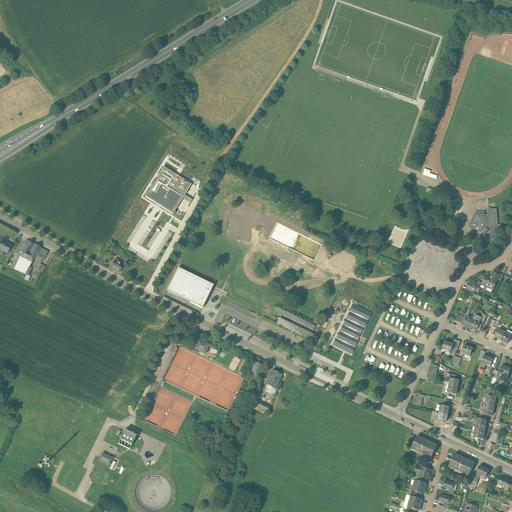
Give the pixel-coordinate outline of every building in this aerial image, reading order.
[(186,195),(193,182),(164,166),(147,198),(175,213),(183,198),(192,202),(194,199),(186,195)] [(496,209),(488,210),(489,213),(485,216),(487,218),(485,221),(487,224),(486,226),(490,228),(490,231),(491,231),(491,233),(497,233),(497,231),(496,209)] [(484,215),(477,216),(474,222),(471,222),(469,226),(477,237),(481,237),(482,234),(486,234),(488,230),(486,227),(486,226),(487,224),(485,221),(487,218),(485,216),(484,215)] [(6,242),(2,240),(0,244),(0,254),(2,255),(4,251),(8,253),(11,246),(10,245),(5,243),(6,242)] [(48,252),(26,241),(23,249),(21,248),(21,250),(22,250),(19,256),(24,259),(32,262),(35,255),(44,260),(48,252)] [(32,262),(24,259),(19,256),(20,257),(14,269),(25,274),(29,267),(32,262)] [(120,263),(118,262),(119,261),(115,259),(110,268),(119,273),(124,265),(120,264),(120,263)] [(45,267),(40,264),(37,271),(42,273),(45,267)] [(167,291),(202,309),(213,286),(178,269),(167,291)] [(491,277),(490,278),(486,276),(485,280),(484,280),(482,284),(485,286),(485,287),(487,288),(487,287),(488,287),(492,289),(497,279),(499,275),(498,275),(493,273),(491,277)] [(271,301),(226,280),(220,294),(265,315),(271,301)] [(477,286),(469,283),(467,286),(472,289),(471,291),(474,293),(477,286)] [(336,339),(332,346),(345,351),(351,355),(354,347),(358,340),(361,334),(364,328),(367,320),(371,314),(352,305),(349,311),(345,319),(342,325),(339,332),(336,339)] [(315,326),(283,311),(281,315),(287,317),(313,330),(315,326)] [(463,317),(456,315),(454,320),(461,323),(463,317)] [(481,319),(475,316),(473,320),(470,328),(477,331),(478,329),(480,330),(481,325),(479,324),(480,323),(481,319)] [(473,320),(464,317),(462,322),(465,323),(464,326),(470,328),(473,320)] [(315,336),(287,322),(279,318),(276,323),(312,341),(315,336)] [(489,326),(491,320),(484,318),(482,324),(489,326)] [(505,333),(499,329),(498,331),(495,330),(493,334),(495,335),(494,337),(501,341),(505,333)] [(506,334),(505,333),(501,341),(507,344),(511,337),(506,334)] [(198,340),(194,349),(198,351),(200,347),(207,350),(209,345),(198,340)] [(453,345),(445,342),(442,349),(446,350),(451,352),(452,348),(453,345)] [(473,349),(464,346),(462,353),(465,354),(470,356),(473,349)] [(493,359),(484,356),(481,366),(485,367),(486,365),(490,366),(493,359)] [(461,359),(455,357),(452,365),(458,367),(461,359)] [(263,366),(255,362),(250,372),(254,374),(258,376),(259,376),(263,366)] [(510,369),(502,366),(499,373),(503,374),(501,381),(505,383),(508,376),(510,369)] [(272,370),(266,384),(275,389),(281,375),(274,371),(272,370)] [(428,371),(425,382),(433,383),(436,374),(428,371)] [(254,374),(253,377),(249,375),(245,383),(249,385),(251,380),(255,382),(258,376),(254,374)] [(457,376),(447,374),(446,382),(450,383),(449,386),(458,388),(459,381),(456,380),(457,376)] [(458,388),(449,386),(448,393),(456,395),(458,388)] [(496,398),(487,396),(486,403),(494,405),(496,398)] [(422,398),(415,397),(413,404),(421,406),(422,398)] [(269,407),(260,402),(258,407),(267,412),(269,407)] [(494,405),(486,403),(484,409),(493,411),(494,405)] [(449,407),(440,406),(439,413),(448,414),(449,407)] [(448,414),(439,413),(438,420),(441,420),(440,422),(443,423),(444,421),(446,421),(448,414)] [(487,421),(478,419),(478,420),(476,419),(475,423),(477,424),(475,431),(484,433),(487,421)] [(125,429),(117,444),(129,450),(137,436),(125,429)] [(484,433),(475,431),(474,437),(483,439),(484,433)] [(417,437),(410,434),(408,440),(414,442),(417,437)] [(437,446),(417,436),(417,437),(414,442),(411,449),(431,458),(437,446)] [(113,458),(102,453),(99,460),(109,465),(113,458)] [(474,464),(455,454),(449,467),(468,476),(474,464)] [(489,470),(480,466),(475,476),(473,481),(471,480),(469,484),(476,487),(478,481),(479,478),(481,478),(482,476),(485,478),(489,470)] [(431,470),(421,468),(417,467),(415,472),(420,473),(419,475),(428,478),(429,477),(428,477),(429,474),(430,474),(431,470)] [(511,482),(501,477),(497,485),(502,487),(503,486),(508,489),(508,490),(511,482)] [(420,482),(415,480),(413,486),(425,489),(427,484),(420,482)] [(454,484),(445,481),(443,487),(449,489),(453,490),(454,484)] [(482,488),(479,487),(478,492),(486,494),(488,485),(483,484),(482,488)] [(425,489),(413,486),(412,491),(417,492),(424,494),(425,489)] [(450,498),(441,495),(439,501),(449,504),(450,498)] [(416,498),(410,496),(409,502),(421,505),(422,500),(416,498)] [(421,505),(409,502),(407,507),(413,508),(419,510),(421,505)]
